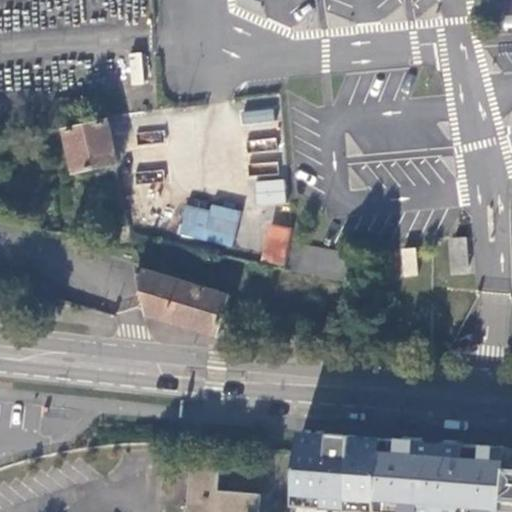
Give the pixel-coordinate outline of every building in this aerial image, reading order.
[(130,84),(143,84),(142,53),(129,53),(130,84)] [(46,125),(63,131),(65,115),(107,112),(104,97),(58,100),(46,125)] [(244,101),(245,122),(275,120),(273,100),(244,101)] [(71,133),(80,173),(119,164),(110,124),(71,133)] [(256,178),(255,203),(284,204),(285,179),(256,178)] [(233,246),(239,212),(184,202),(178,236),(233,246)] [(289,232),(269,227),(261,261),(280,266),(289,232)] [(452,240),(454,273),(468,272),(466,240),(452,240)] [(343,286),(349,259),(291,245),(284,272),(343,286)] [(400,249),(402,277),(417,275),(414,248),(400,249)] [(149,315),(218,337),(222,322),(229,299),(139,269),(149,315)] [(378,511),(384,440),(301,433),(296,508),(348,511),(347,511),(378,511)] [(506,511),(511,449),(384,440),(378,511),(506,511)] [(217,490),(218,472),(186,469),(183,511),(258,511),(260,493),(217,490)]
